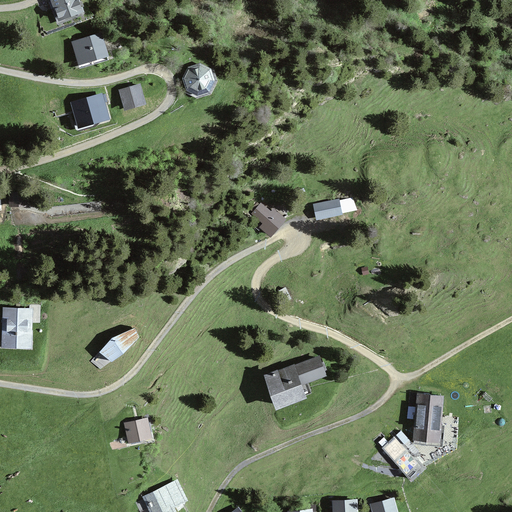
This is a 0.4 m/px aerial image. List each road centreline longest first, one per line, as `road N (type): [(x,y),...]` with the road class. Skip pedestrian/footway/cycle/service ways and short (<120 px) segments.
road 1 (track): [(0,381),(78,392),(120,380),(215,268),(279,234),(290,238),(287,248),(259,269),(253,286),(261,305),(333,335),(399,378)]
road 2 (track): [(0,172),(119,132),(171,96),(170,78),(159,70),(68,83),(0,70)]
road 3 (track): [(399,378),(370,411),(248,460),(211,511)]
road 4 (track): [(399,378),(511,320)]
